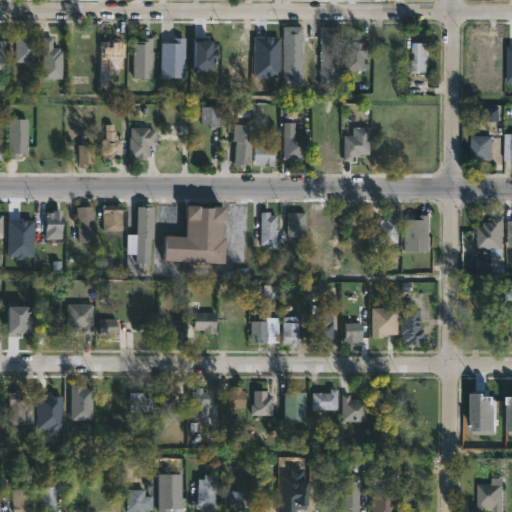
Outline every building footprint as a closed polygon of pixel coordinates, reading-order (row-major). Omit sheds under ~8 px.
[(300,25),(300,37),(301,37),(301,41),(299,41),(299,52),(301,52),(300,70),(301,70),(301,75),(299,75),(300,86),(279,86),(279,25),(300,25)] [(339,25),(339,87),(318,87),(318,60),(317,60),(317,52),(318,52),(318,40),(317,40),(317,37),(318,37),(318,26),(339,25)] [(250,33),(277,33),(277,74),(250,74),(250,33)] [(28,34),(28,36),(37,36),(37,58),(17,58),(17,34),(28,34)] [(42,77),(42,36),(51,36),(51,47),(61,46),(62,76),(42,77)] [(153,37),(151,78),(131,78),(132,43),(137,44),(137,36),(153,37)] [(184,36),(182,76),(160,76),(161,41),(174,41),(174,36),(184,36)] [(191,38),(219,38),(219,56),(212,56),(212,66),(205,66),(205,69),(191,69),(191,38)] [(124,40),(97,39),(96,86),(107,86),(107,73),(114,74),(114,67),(121,67),(121,56),(124,56),(124,40)] [(362,40),(362,43),(369,43),(368,57),(362,57),(362,69),(343,71),(343,43),(349,43),(349,40),(362,40)] [(425,42),(424,72),(409,71),(410,42),(425,42)] [(502,44),(511,44),(511,79),(502,79),(502,44)] [(0,47),(13,47),(13,76),(0,76),(0,47)] [(246,56),(246,80),(226,79),(224,59),(237,59),(237,56),(246,56)] [(213,124),(198,124),(198,106),(218,106),(218,123),(213,124)] [(7,117),(26,116),(27,158),(8,159),(7,117)] [(249,149),(248,164),(244,163),(243,168),(230,167),(232,142),(230,142),(232,123),(250,125),(248,149),(249,149)] [(115,124),(115,131),(117,131),(117,135),(119,135),(119,139),(122,139),(123,157),(111,157),(111,154),(102,154),(101,139),(107,139),(107,124),(115,124)] [(158,129),(158,145),(151,145),(150,156),(148,156),(148,159),(137,159),(137,156),(131,157),(132,127),(151,127),(151,129),(158,129)] [(351,127),(369,127),(369,154),(360,154),(360,157),(352,157),(352,160),(343,160),(343,135),(351,135),(351,127)] [(306,133),(307,159),(295,159),(295,158),(281,159),(280,134),(306,133)] [(511,133),(511,165),(510,165),(510,160),(503,160),(502,133),(511,133)] [(489,153),(489,159),(483,159),(482,161),(468,161),(469,135),(490,136),(489,153)] [(89,140),(89,144),(95,144),(95,163),(88,163),(88,166),(80,166),(79,144),(83,144),(82,140),(89,140)] [(169,140),(169,144),(179,144),(178,164),(161,164),(162,140),(169,140)] [(260,165),(250,165),(250,142),(271,142),(271,165),(260,165)] [(148,203),(148,206),(153,206),(152,238),(150,238),(149,255),(125,254),(126,233),(135,234),(136,206),(140,206),(140,203),(148,203)] [(194,206),(221,206),(220,237),(223,237),(223,262),(162,261),(163,234),(184,235),(184,218),(182,218),(182,203),(195,204),(194,206)] [(94,244),(77,243),(78,205),(94,206),(94,244)] [(123,228),(105,228),(105,205),(123,205),(123,228)] [(63,210),(62,231),(55,230),(55,238),(47,238),(48,212),(54,212),(54,210),(63,210)] [(267,212),(267,214),(274,214),(274,248),(264,248),(264,244),(257,244),(257,211),(267,212)] [(302,237),(284,237),(284,212),(303,212),(302,237)] [(312,217),(336,218),(336,248),(312,247),(312,217)] [(405,254),(430,254),(430,217),(405,217),(405,254)] [(501,218),(500,256),(487,256),(487,249),(474,249),(474,225),(480,226),(481,222),(490,222),(490,218),(501,218)] [(34,219),(33,254),(7,254),(7,219),(34,219)] [(396,219),(396,242),(374,242),(374,219),(381,219),(381,220),(384,220),(384,219),(396,219)] [(95,256),(94,269),(65,268),(65,261),(70,262),(70,255),(95,256)] [(156,295),(156,325),(150,325),(150,328),(137,328),(137,323),(135,323),(135,304),(147,304),(147,296),(156,295)] [(95,300),(95,333),(83,333),(84,326),(79,326),(79,331),(69,331),(69,303),(86,303),(86,300),(95,300)] [(8,305),(29,305),(29,333),(8,333),(8,305)] [(417,307),(416,332),(420,332),(420,340),(416,340),(416,344),(405,344),(405,341),(400,341),(400,333),(398,333),(400,307),(417,307)] [(218,312),(218,333),(205,333),(205,330),(195,330),(195,312),(218,312)] [(64,336),(64,314),(50,314),(50,336),(64,336)] [(331,322),(330,338),(325,338),(324,342),(317,342),(317,338),(313,338),(313,315),(326,315),(326,322),(331,322)] [(184,320),(184,338),(162,337),(162,319),(184,320)] [(379,319),(387,320),(387,341),(370,343),(370,341),(369,341),(369,320),(379,319)] [(118,320),(100,320),(101,338),(119,337),(118,320)] [(264,320),(264,342),(254,342),(254,339),(248,338),(248,320),(264,320)] [(297,322),(296,344),(294,344),(294,346),(288,346),(288,343),(279,343),(280,322),(297,322)] [(358,322),(366,322),(367,341),(359,342),(359,338),(353,338),(353,341),(348,342),(348,339),(342,339),(341,322),(358,322)] [(82,385),(82,387),(92,387),(92,419),(70,419),(70,385),(82,385)] [(244,385),(244,389),(248,389),(248,405),(243,405),(243,410),(230,410),(230,385),(244,385)] [(464,387),(480,387),(480,393),(496,393),(495,435),(471,434),(471,429),(464,429),(464,387)] [(337,410),(311,410),(311,392),(329,392),(329,388),(337,388),(337,410)] [(20,390),(20,393),(31,394),(30,426),(5,425),(6,392),(12,392),(12,389),(20,390)] [(266,390),(266,394),(273,394),(272,414),(251,414),(252,390),(266,390)] [(97,391),(97,423),(118,423),(118,411),(124,411),(124,395),(118,395),(118,393),(112,393),(112,391),(97,391)] [(154,396),(154,412),(132,411),(133,391),(147,392),(147,396),(154,396)] [(190,418),(209,418),(209,391),(190,391),(190,418)] [(305,421),(282,421),(282,391),(305,391),(305,421)] [(372,391),(400,392),(399,432),(372,431),(372,391)] [(403,392),(430,392),(430,432),(403,431),(403,392)] [(172,393),(172,406),(180,406),(180,419),(157,419),(157,393),(172,393)] [(349,393),(349,398),(366,398),(366,420),(340,419),(340,393),(349,393)] [(67,394),(67,427),(61,427),(61,432),(50,432),(50,427),(39,427),(39,394),(67,394)] [(309,506),(308,465),(289,465),(289,471),(277,471),(277,511),(296,511),(296,506),(309,506)] [(158,511),(158,467),(182,467),(182,509),(169,509),(169,511),(158,511)] [(96,472),(96,501),(106,501),(106,507),(121,507),(121,472),(96,472)] [(42,511),(42,485),(49,485),(49,473),(58,473),(58,511),(42,511)] [(214,473),(214,478),(219,478),(218,509),(199,508),(200,478),(207,478),(207,473),(214,473)] [(501,478),(500,511),(490,511),(490,508),(485,508),(485,510),(474,510),(475,483),(488,484),(488,478),(501,478)] [(30,485),(31,499),(33,499),(34,505),(30,505),(30,511),(14,511),(14,486),(30,485)] [(356,493),(356,511),(339,511),(340,488),(347,488),(347,493),(356,493)] [(138,511),(132,511),(133,511),(123,511),(124,489),(150,489),(149,509),(143,509),(143,511),(138,511)] [(368,511),(368,489),(397,489),(397,511),(368,511)] [(248,490),(248,505),(246,505),(246,509),(238,509),(238,504),(234,504),(234,506),(226,506),(226,490),(248,490)]
